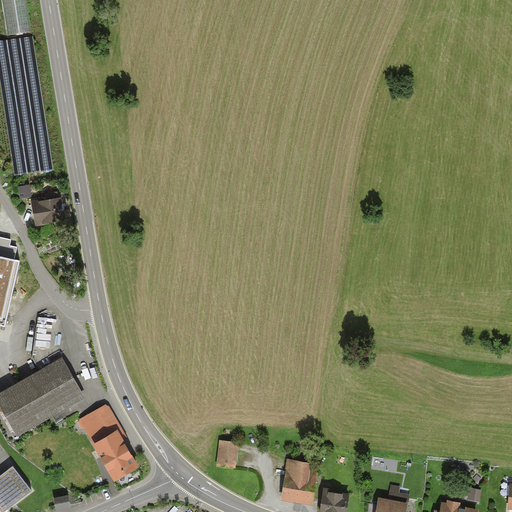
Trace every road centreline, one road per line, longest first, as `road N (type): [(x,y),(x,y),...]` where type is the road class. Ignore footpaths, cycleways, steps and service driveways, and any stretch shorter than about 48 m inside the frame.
road 1 (secondary): [(48,0),(100,308)]
road 2 (secondary): [(100,308),(137,416),(180,473)]
road 3 (unclassified): [(0,194),(65,303),(100,308)]
